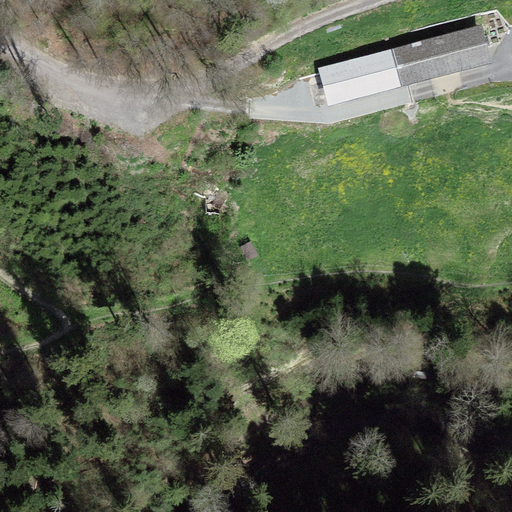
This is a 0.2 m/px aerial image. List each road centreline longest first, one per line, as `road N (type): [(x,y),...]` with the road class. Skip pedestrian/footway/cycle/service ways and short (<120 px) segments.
road 1 (track): [(0,37),(63,72),(160,97),(381,0)]
road 2 (track): [(511,399),(459,377),(365,376),(297,398),(218,445),(164,511)]
road 3 (track): [(160,97),(344,113),(503,75),(511,64)]
